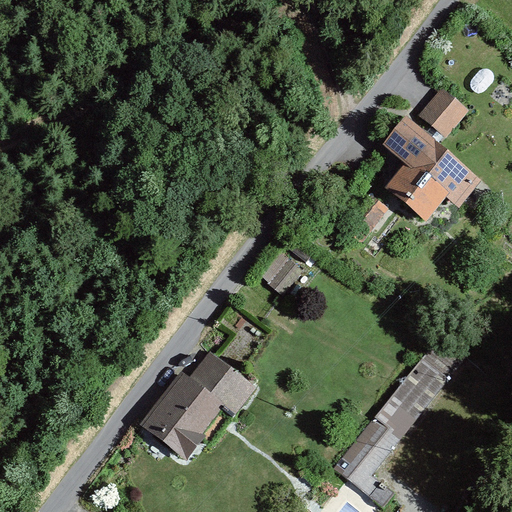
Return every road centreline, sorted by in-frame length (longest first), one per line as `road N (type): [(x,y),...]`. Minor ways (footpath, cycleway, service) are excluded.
road 1 (unclassified): [(48,511),(355,132),(445,0)]
road 2 (track): [(355,132),(328,41),(299,0)]
